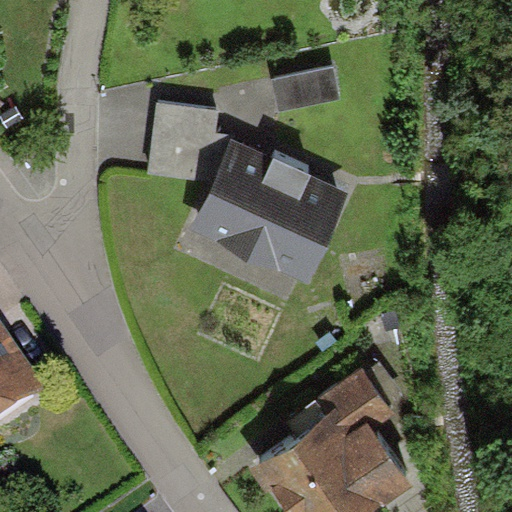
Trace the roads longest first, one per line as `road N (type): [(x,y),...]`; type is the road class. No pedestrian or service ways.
road 1 (residential): [(96,0),(82,325)]
road 2 (residential): [(207,511),(82,325)]
road 3 (residential): [(82,325),(0,208)]
